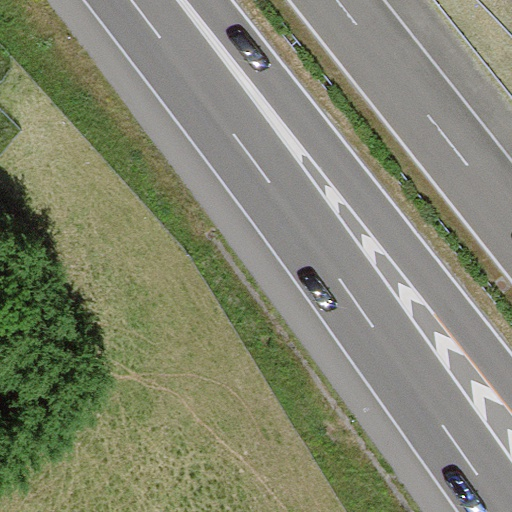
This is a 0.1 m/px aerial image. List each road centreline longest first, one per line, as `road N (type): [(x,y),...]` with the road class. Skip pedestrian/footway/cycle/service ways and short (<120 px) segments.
road 1 (motorway): [(138,0),(504,511)]
road 2 (motorway): [(205,0),(511,384)]
road 3 (motorway): [(511,219),(338,0)]
